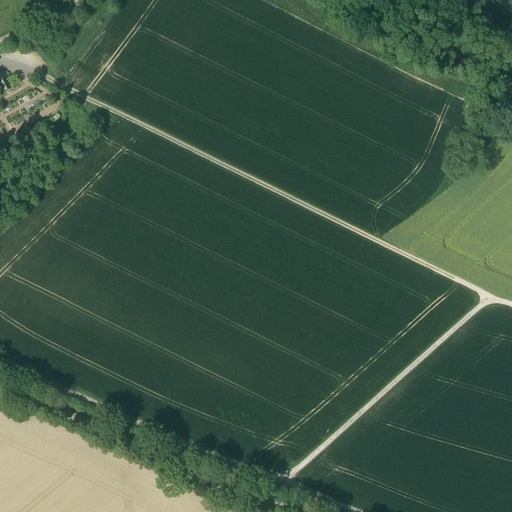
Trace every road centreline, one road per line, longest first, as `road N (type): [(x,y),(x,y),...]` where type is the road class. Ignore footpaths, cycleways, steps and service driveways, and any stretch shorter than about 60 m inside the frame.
road 1 (track): [(488,299),(59,84)]
road 2 (track): [(0,360),(357,511)]
road 3 (residential): [(300,511),(0,383)]
road 4 (track): [(288,477),(488,299)]
